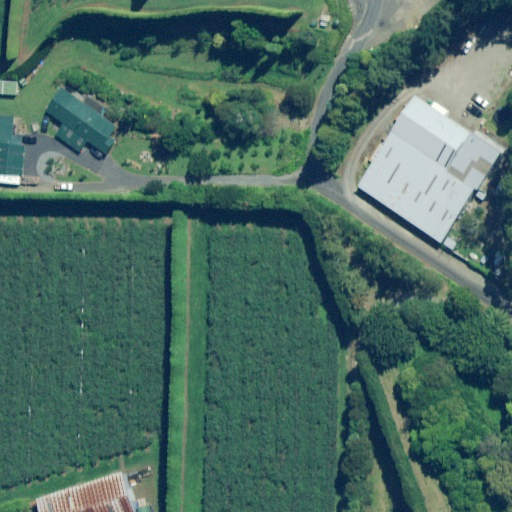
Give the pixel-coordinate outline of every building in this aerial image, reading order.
[(123,127),(67,87),(50,111),(67,123),(62,130),(55,124),(51,130),(83,152),(92,140),(111,154),(120,141),(115,138),(123,127)] [(455,169),(479,133),(425,96),(412,115),(401,132),(455,169)] [(401,132),(412,115),(400,107),(372,148),(383,155),(362,186),(446,243),(483,188),(401,132)] [(0,142),(13,144),(15,144),(18,116),(0,114),(0,142)] [(479,133),(455,169),(483,188),(484,187),(488,190),(511,154),(511,150),(488,134),(486,137),(479,133)] [(13,144),(0,142),(0,172),(10,174),(13,144)] [(140,511),(128,473),(44,500),(47,511),(140,511)]
